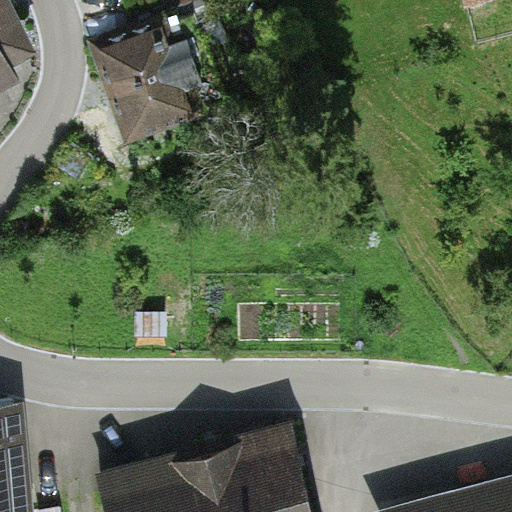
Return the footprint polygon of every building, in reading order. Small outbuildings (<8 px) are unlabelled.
[(26,27),(12,0),(0,0),(0,80),(18,71),(2,40),(26,27)] [(168,37),(106,52),(127,138),(189,124),(182,93),(206,87),(196,46),(172,52),(168,37)] [(32,511),(24,402),(0,404),(0,511),(32,511)] [(314,511),(291,424),(104,474),(114,511),(314,511)] [(511,511),(511,476),(380,511),(511,511)]
